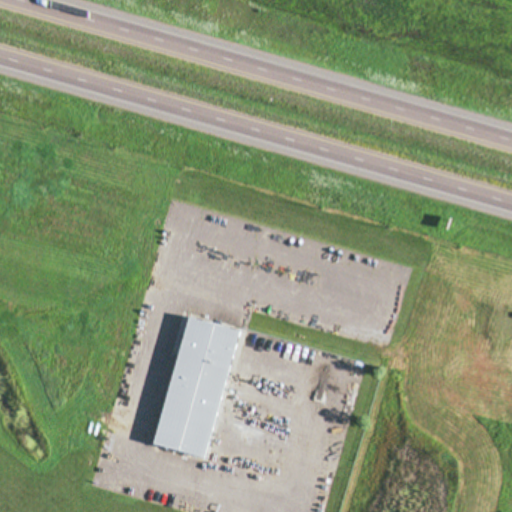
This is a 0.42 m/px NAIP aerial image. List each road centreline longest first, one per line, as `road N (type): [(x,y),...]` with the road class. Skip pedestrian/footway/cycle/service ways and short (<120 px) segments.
road 1 (motorway): [(0,60),(511,207)]
road 2 (motorway): [(511,137),(32,0)]
